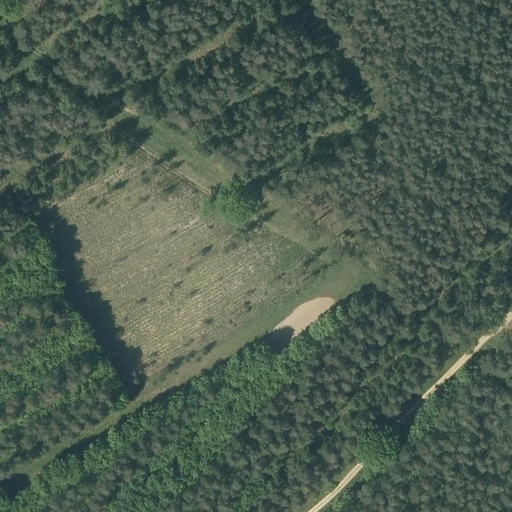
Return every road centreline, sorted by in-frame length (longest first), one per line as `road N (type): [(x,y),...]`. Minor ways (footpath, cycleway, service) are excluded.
road 1 (track): [(0,22),(318,248),(345,226),(371,229),(450,303),(475,359),(511,384)]
road 2 (track): [(314,511),(511,324)]
